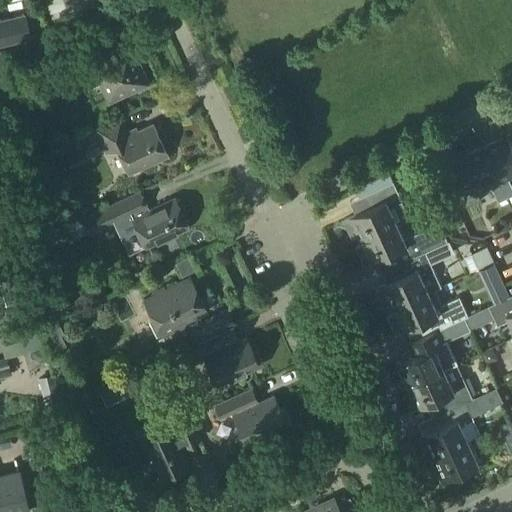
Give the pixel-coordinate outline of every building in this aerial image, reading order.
[(44,0),(51,15),(88,0),(44,0)] [(22,15),(0,20),(0,45),(28,39),(22,15)] [(128,46),(92,63),(109,99),(145,82),(128,46)] [(72,48),(27,69),(37,89),(82,68),(72,48)] [(121,117),(95,129),(106,152),(117,147),(129,173),(167,155),(152,124),(129,135),(121,117)] [(511,149),(506,136),(482,146),(506,198),(511,194),(511,189),(507,178),(511,175),(511,149)] [(467,174),(456,179),(468,204),(479,199),(476,192),(489,186),(497,201),(506,198),(482,146),(459,157),(467,174)] [(365,194),(392,182),(388,173),(354,189),(358,198),(365,194)] [(371,207),(342,220),(351,239),(356,236),(358,240),(395,223),(388,207),(401,202),(392,182),(365,194),(371,207)] [(139,191),(82,218),(89,232),(129,213),(145,247),(186,228),(180,214),(183,213),(177,200),(174,202),(173,198),(147,210),(139,191)] [(360,244),(354,247),(363,266),(392,252),(397,264),(424,252),(415,233),(403,239),(395,223),(358,240),(360,244)] [(493,262),(486,247),(471,253),(478,269),(493,262)] [(403,276),(374,289),(383,308),(388,305),(390,309),(428,292),(421,277),(433,271),(424,252),(397,264),(403,276)] [(493,263),(477,271),(484,287),(492,304),(508,296),(503,283),(493,263)] [(0,305),(22,300),(15,276),(0,280),(0,305)] [(152,295),(143,300),(160,334),(168,330),(172,338),(190,329),(196,340),(232,322),(225,309),(200,322),(197,316),(206,311),(188,277),(164,289),(162,286),(150,292),(152,295)] [(392,313),(386,316),(395,335),(424,321),(429,333),(440,328),(440,329),(468,316),(459,297),(435,308),(428,292),(390,309),(392,313)] [(492,304),(487,306),(496,326),(509,320),(511,327),(511,294),(508,296),(492,304)] [(231,327),(181,351),(189,367),(204,360),(216,385),(245,371),(246,372),(262,364),(256,352),(252,354),(245,338),(238,342),(231,327)] [(418,353),(395,363),(405,386),(443,369),(436,353),(448,347),(440,329),(440,328),(429,333),(413,340),(418,353)] [(21,340),(0,346),(0,347),(3,359),(41,347),(36,332),(20,336),(21,340)] [(475,346),(485,374),(506,366),(496,338),(475,346)] [(0,377),(10,375),(5,359),(0,360),(0,377)] [(443,369),(405,386),(416,409),(439,398),(444,410),(464,401),(465,401),(472,398),(463,379),(450,384),(443,369)] [(52,373),(37,377),(44,407),(61,404),(54,379),(52,373)] [(243,391),(213,404),(219,417),(231,412),(244,441),(272,429),(272,430),(288,422),(283,410),(279,411),(272,396),(254,404),(254,402),(249,401),(248,401),(243,391)] [(443,425),(419,435),(430,459),(468,441),(461,426),(473,420),(465,401),(464,401),(444,410),(437,413),(443,425)] [(171,421),(140,435),(153,463),(152,463),(159,479),(172,474),(170,470),(186,463),(178,445),(180,445),(181,440),(181,439),(195,432),(181,402),(166,409),(171,421)] [(49,421),(24,428),(29,444),(53,437),(49,421)] [(511,422),(499,428),(511,457),(511,422)] [(468,441),(430,459),(441,482),(478,464),(468,441)] [(0,511),(26,511),(17,471),(0,475),(0,511)] [(335,495),(310,507),(312,511),(355,511),(348,496),(337,501),(335,495)]
